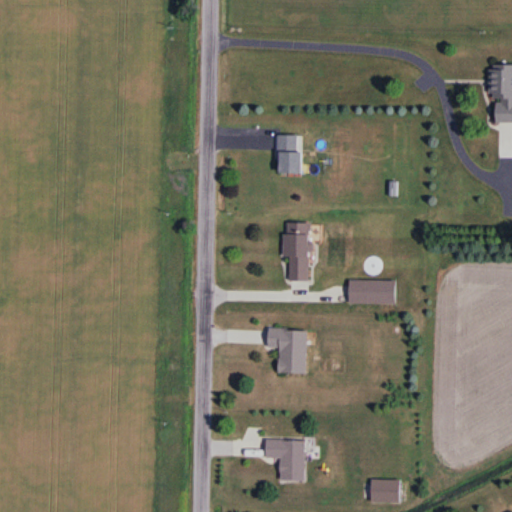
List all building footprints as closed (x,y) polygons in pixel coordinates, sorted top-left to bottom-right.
[(511,123),(511,65),(491,65),(491,98),(498,98),(497,124),(511,123)] [(279,174),(302,174),(302,137),(279,137),(279,174)] [(291,259),(291,281),(311,281),(311,224),(286,224),(286,259),(291,259)] [(351,304),(383,304),(383,281),(351,281),(351,304)] [(309,330),(270,329),(269,347),(281,348),(280,373),(308,374),(309,330)] [(306,480),(306,439),(268,439),(268,458),(283,458),(283,480),(306,480)] [(401,479),(373,479),(373,503),(401,503),(401,479)]
